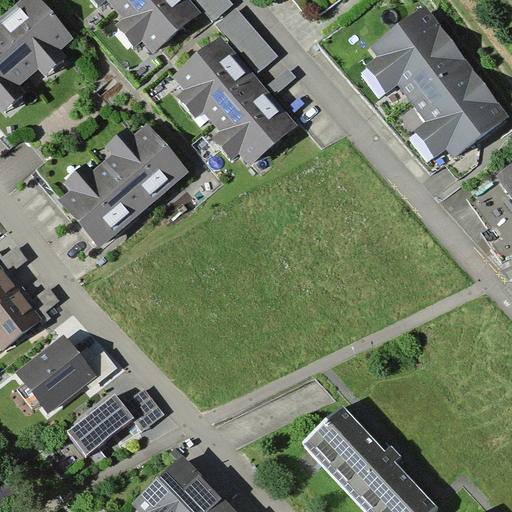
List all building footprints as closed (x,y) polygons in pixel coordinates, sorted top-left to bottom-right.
[(73,38),(41,0),(20,0),(0,17),(0,107),(3,111),(26,92),(20,85),(39,69),(44,75),(66,57),(59,50),(73,38)] [(201,12),(190,0),(94,0),(100,6),(106,0),(108,0),(124,18),(115,25),(135,48),(143,41),(153,53),(201,12)] [(194,0),(213,21),(233,4),(229,0),(194,0)] [(426,5),(371,47),(377,56),(365,65),(387,94),(398,86),(426,123),(415,131),(435,158),(447,149),(453,158),(482,137),(510,116),(426,5)] [(216,24),(258,73),(278,56),(236,8),(216,24)] [(221,35),(173,75),(184,89),(176,95),(195,118),(203,111),(220,131),(212,137),(231,160),(240,153),(250,166),(298,126),(221,35)] [(288,68),(267,86),(275,95),(296,77),(288,68)] [(189,171),(148,123),(134,135),(128,128),(105,147),(112,155),(93,171),(86,163),(64,182),(71,189),(59,200),(100,248),(189,171)] [(511,164),(496,176),(511,197),(511,164)] [(0,264),(8,274),(27,259),(16,246),(3,256),(0,252),(0,264)] [(0,303),(19,289),(8,274),(0,264),(0,303)] [(49,287),(29,302),(42,319),(40,321),(43,325),(51,318),(46,311),(59,300),(49,287)] [(29,302),(19,289),(0,303),(0,347),(2,350),(40,321),(42,319),(29,302)] [(64,334),(16,372),(24,383),(40,403),(48,414),(87,384),(97,376),(88,365),(64,334)] [(105,351),(88,365),(97,376),(87,384),(91,389),(118,368),(105,351)] [(33,409),(40,403),(24,383),(17,389),(33,409)] [(144,388),(124,404),(134,417),(132,419),(142,432),(165,414),(144,388)] [(115,393),(67,431),(86,455),(132,419),(134,417),(124,404),(115,393)] [(343,405),(303,441),(367,511),(432,511),(438,507),(396,460),(401,456),(391,445),(385,451),(343,405)] [(237,511),(182,455),(131,503),(139,511),(237,511)]
